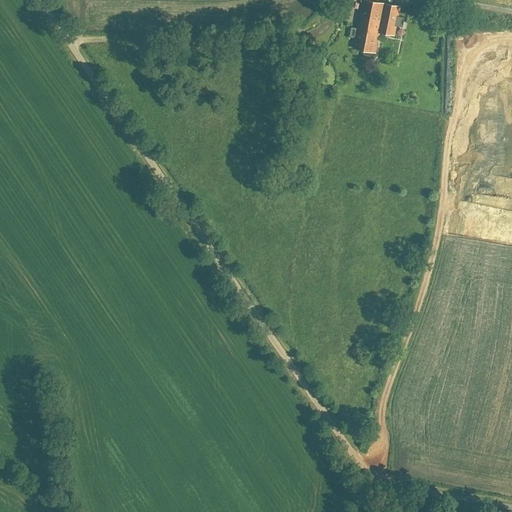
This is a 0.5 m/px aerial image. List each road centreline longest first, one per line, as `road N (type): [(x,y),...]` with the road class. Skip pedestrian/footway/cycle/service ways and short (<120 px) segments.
road 1 (residential): [(511,508),(389,483),(359,460),(40,0)]
road 2 (track): [(68,41),(302,27),(350,0)]
